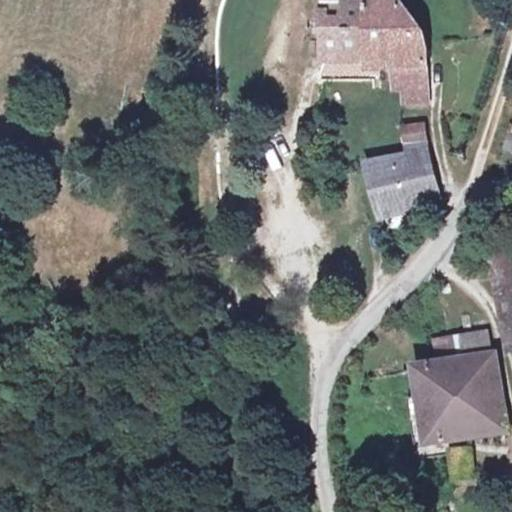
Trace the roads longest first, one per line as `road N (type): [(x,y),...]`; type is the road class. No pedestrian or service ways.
road 1 (unclassified): [(329,511),(324,384),(475,183)]
road 2 (track): [(324,384),(286,159)]
road 3 (track): [(426,256),(488,308),(511,387)]
road 4 (track): [(437,68),(438,142),(455,213)]
road 5 (residential): [(475,183),(511,45)]
